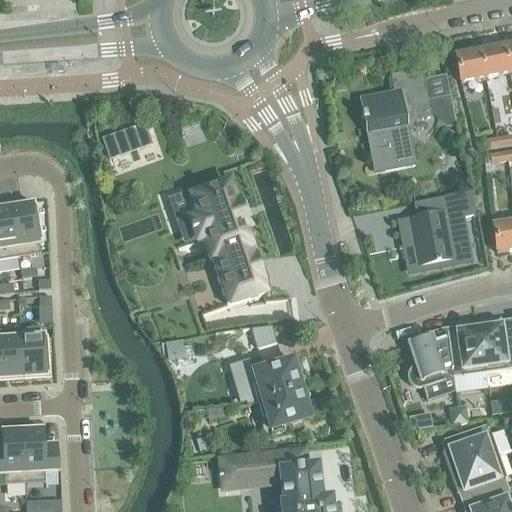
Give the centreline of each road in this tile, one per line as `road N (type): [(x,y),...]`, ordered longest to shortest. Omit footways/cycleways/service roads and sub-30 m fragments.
road 1 (residential): [(71,407),(61,181),(43,168),(0,168)]
road 2 (residential): [(405,511),(347,333)]
road 3 (residential): [(511,286),(347,333)]
road 4 (secondary): [(0,59),(167,44)]
road 5 (unclassified): [(347,333),(307,174)]
road 6 (secondary): [(159,13),(0,38)]
road 7 (unclassified): [(307,174),(303,144),(254,50)]
road 8 (unclassified): [(230,67),(307,174)]
